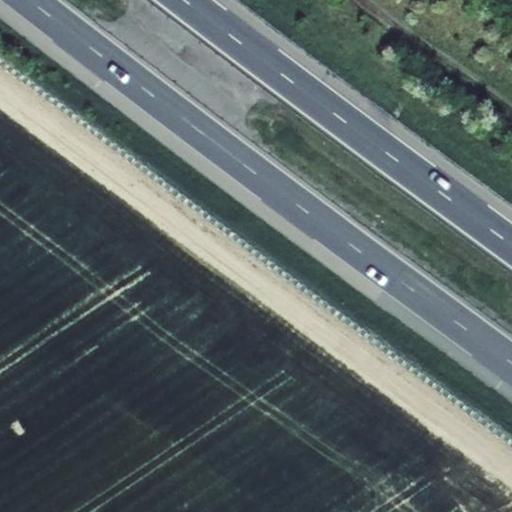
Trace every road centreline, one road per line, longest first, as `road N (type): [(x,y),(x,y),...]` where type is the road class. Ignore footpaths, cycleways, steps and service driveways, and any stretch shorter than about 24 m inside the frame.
road 1 (motorway): [(28,0),(511,362)]
road 2 (motorway): [(511,246),(183,0)]
road 3 (track): [(361,0),(511,114)]
